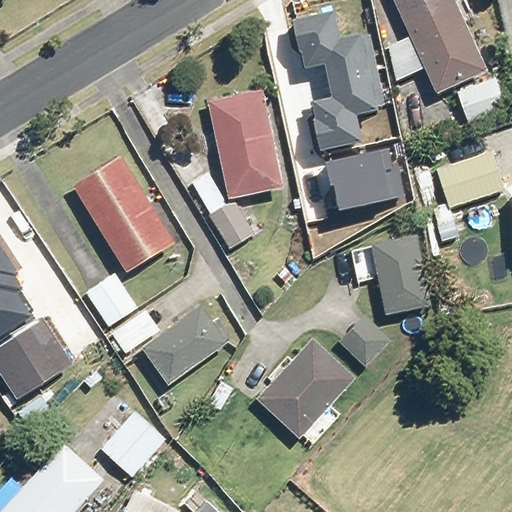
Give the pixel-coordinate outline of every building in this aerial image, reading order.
[(390,0),(434,93),(485,69),(452,0),(390,0)] [(312,104),(320,149),(363,141),(357,110),(382,105),(368,34),(340,40),(335,13),(294,21),(303,69),(325,64),(331,95),(312,104)] [(465,123),(502,110),(492,79),(454,91),(465,123)] [(224,199),(276,189),(259,92),(206,102),(224,199)] [(434,168),(448,208),(500,190),(486,150),(434,168)] [(330,163),(339,208),(398,196),(389,152),(330,163)] [(169,243),(117,159),(69,188),(121,272),(169,243)] [(232,203),(208,214),(224,247),(248,236),(232,203)] [(0,357),(23,391),(73,358),(26,289),(35,283),(0,231),(0,357)] [(367,245),(383,314),(430,303),(414,235),(367,245)] [(110,275),(83,294),(103,323),(131,304),(110,275)] [(140,345),(165,383),(223,345),(198,307),(140,345)] [(141,310),(107,334),(122,355),(156,331),(141,310)] [(359,313),(334,341),(364,368),(389,340),(359,313)] [(310,341),(254,397),(296,438),(351,382),(310,341)] [(100,449),(130,476),(163,440),(133,413),(100,449)] [(0,511),(71,511),(99,479),(54,441),(0,504),(0,511)]
